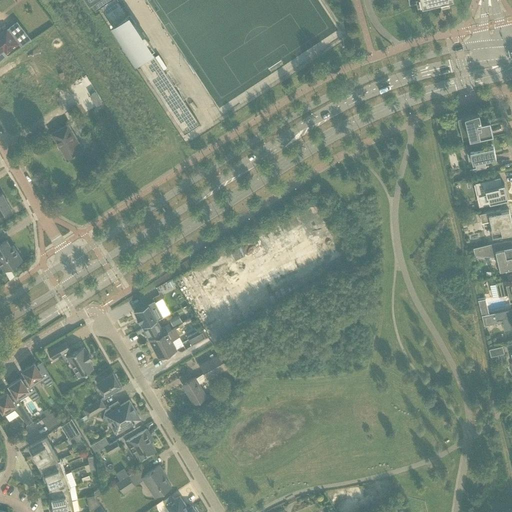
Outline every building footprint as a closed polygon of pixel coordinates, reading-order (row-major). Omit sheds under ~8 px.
[(88,0),(95,11),(100,8),(111,0),(88,0)] [(185,133),(199,124),(199,123),(117,0),(111,0),(100,8),(127,47),(125,48),(138,68),(140,67),(184,133),(185,133)] [(17,22),(7,29),(19,44),(21,47),(31,40),(17,22)] [(0,52),(3,50),(6,53),(19,44),(7,29),(7,28),(0,33),(0,52)] [(54,57),(85,112),(131,87),(101,32),(54,57)] [(464,125),(459,126),(462,140),(490,134),(487,120),(481,121),(479,112),(476,113),(462,117),(464,125)] [(66,159),(83,149),(69,124),(52,134),(66,159)] [(491,145),(466,151),(470,168),(476,167),(486,165),(485,164),(484,158),(494,156),(491,145)] [(496,178),(500,177),(475,183),(478,196),(486,194),(487,195),(489,203),(508,199),(504,184),(498,185),(496,178)] [(0,214),(11,208),(2,193),(0,193),(0,214)] [(511,233),(511,224),(511,225),(510,221),(511,220),(509,210),(500,212),(500,209),(479,214),(480,214),(482,222),(490,221),(491,221),(493,229),(490,229),(492,238),(511,233)] [(511,243),(511,239),(473,248),(475,255),(497,256),(499,264),(498,264),(500,270),(509,267),(509,268),(511,267),(511,243)] [(16,250),(13,252),(6,240),(0,244),(0,260),(1,260),(6,270),(22,260),(16,250)] [(235,260),(245,255),(240,246),(231,251),(235,260)] [(508,294),(509,300),(509,301),(511,300),(511,273),(507,275),(509,282),(506,283),(505,280),(498,282),(499,282),(496,283),(499,296),(508,294)] [(172,279),(167,282),(170,288),(175,285),(172,279)] [(166,291),(162,284),(141,295),(145,303),(166,291)] [(485,299),(478,301),(481,315),(488,314),(485,299)] [(154,301),(134,311),(137,318),(140,323),(143,328),(157,321),(156,321),(156,320),(162,317),(163,317),(163,316),(156,304),(154,301)] [(511,308),(495,312),(481,315),(484,326),(497,323),(497,324),(502,323),(504,331),(511,329),(511,308)] [(178,315),(169,320),(173,327),(182,322),(178,315)] [(168,324),(160,328),(157,321),(143,328),(150,341),(169,331),(171,329),(168,324)] [(172,340),(179,336),(175,327),(171,329),(169,331),(150,341),(159,358),(177,349),(172,340)] [(192,345),(207,337),(203,329),(187,337),(192,345)] [(68,350),(70,349),(65,342),(48,352),(52,359),(61,354),(64,359),(67,357),(72,366),(73,365),(80,376),(94,368),(89,359),(91,358),(88,352),(87,353),(84,347),(70,354),(68,350)] [(489,349),(490,356),(503,353),(502,346),(489,349)] [(208,380),(228,368),(219,353),(199,365),(204,373),(207,379),(208,380)] [(47,373),(48,372),(41,362),(35,366),(33,362),(22,370),(27,378),(33,386),(42,380),(46,385),(52,382),(47,373)] [(27,378),(22,370),(21,370),(26,378),(22,381),(20,377),(8,385),(14,393),(19,401),(28,395),(33,401),(40,397),(33,386),(27,378)] [(105,397),(121,387),(113,373),(96,383),(105,397)] [(191,380),(182,385),(193,404),(202,399),(206,396),(199,384),(207,379),(204,373),(196,378),(195,377),(191,380)] [(14,393),(8,385),(7,385),(13,393),(8,396),(6,392),(0,395),(0,410),(1,410),(5,416),(14,410),(28,424),(32,421),(19,401),(14,393)] [(88,418),(105,407),(101,399),(83,409),(88,418)] [(116,433),(140,419),(129,400),(112,410),(110,407),(105,410),(102,420),(110,422),(116,433)] [(52,412),(50,413),(47,408),(43,411),(46,416),(42,419),(45,424),(55,417),(52,412)] [(49,430),(63,420),(59,415),(55,417),(45,424),(49,430)] [(75,435),(79,432),(71,418),(60,425),(69,439),(75,435)] [(150,442),(153,440),(146,429),(126,441),(137,461),(155,450),(150,442)] [(78,441),(83,438),(79,432),(75,435),(69,439),(70,439),(75,436),(78,441)] [(17,436),(12,439),(15,444),(20,441),(17,436)] [(75,436),(70,439),(73,444),(78,441),(75,436)] [(95,453),(105,447),(109,444),(104,436),(91,445),(95,453)] [(32,460),(52,448),(45,437),(29,446),(33,454),(30,455),(31,457),(32,460)] [(109,454),(120,447),(116,440),(109,444),(105,447),(109,454)] [(58,459),(52,448),(32,460),(33,462),(35,463),(38,462),(42,469),(58,459)] [(44,481),(65,473),(60,458),(58,459),(42,469),(43,468),(46,475),(43,476),(43,478),(44,481)] [(162,472),(163,471),(159,465),(143,476),(149,484),(147,485),(151,491),(152,490),(157,496),(171,486),(162,472)] [(69,488),(71,487),(65,473),(44,481),(45,483),(46,485),(49,484),(51,490),(50,491),(69,487),(69,488)] [(123,493),(135,485),(128,475),(116,483),(123,493)] [(95,498),(103,492),(102,486),(93,492),(94,495),(95,498)] [(365,486),(332,491),(334,511),(341,511),(368,508),(365,486)] [(71,500),(69,488),(69,487),(50,491),(51,499),(49,499),(48,502),(49,504),(71,500)] [(95,498),(94,495),(87,497),(90,511),(99,504),(95,498)] [(196,511),(192,505),(188,508),(180,496),(166,505),(169,511),(196,511)] [(73,511),(71,500),(49,504),(49,507),(50,509),(53,508),(54,511),(73,511)]
